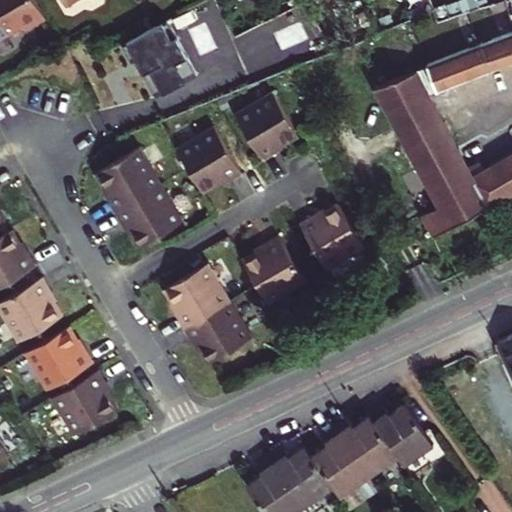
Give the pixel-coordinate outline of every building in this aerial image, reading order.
[(42,13),(34,0),(0,0),(0,30),(18,21),(28,21),(42,13)] [(185,80),(196,75),(190,64),(191,63),(168,21),(122,46),(132,63),(136,60),(143,72),(142,73),(149,85),(150,85),(156,96),(162,92),(162,93),(186,81),(185,80)] [(488,67),(511,60),(511,32),(429,63),(438,86),(488,67)] [(428,90),(438,86),(429,63),(416,68),(428,90)] [(396,126),(435,103),(428,90),(416,68),(399,76),(355,93),(367,116),(359,120),(368,138),(381,131),(377,122),(390,117),(396,126)] [(288,142),(297,137),(271,90),(233,114),(262,162),(279,151),(290,144),(288,142)] [(443,118),(435,103),(396,126),(404,143),(445,120),(443,118)] [(489,201),(469,164),(464,154),(445,120),(404,143),(436,203),(422,212),(432,233),(489,201)] [(241,175),(213,127),(176,149),(204,195),(215,188),(217,190),(225,185),(241,175)] [(139,148),(126,156),(143,196),(161,185),(139,148)] [(469,164),(489,201),(511,187),(511,155),(486,171),(478,159),(469,164)] [(99,186),(115,212),(143,196),(126,156),(96,173),(99,178),(102,183),(99,186)] [(178,213),(161,185),(143,196),(155,222),(178,213)] [(152,246),(162,240),(155,222),(143,196),(115,212),(133,243),(137,241),(142,251),(152,246)] [(360,246),(335,203),(326,209),(324,207),(314,213),(296,223),(324,269),(360,246)] [(155,222),(162,240),(186,225),(178,213),(155,222)] [(18,243),(11,231),(0,237),(0,286),(38,265),(28,247),(23,240),(18,243)] [(254,254),(242,260),(255,283),(268,305),(307,279),(279,233),(263,243),(252,250),(254,254)] [(183,326),(230,298),(209,262),(178,280),(176,305),(172,307),(178,316),(183,326)] [(55,294),(44,276),(0,301),(0,309),(19,342),(62,316),(54,302),(59,300),(55,294)] [(176,305),(178,280),(165,287),(170,297),(167,299),(172,307),(176,305)] [(209,361),(253,335),(230,298),(183,326),(193,341),(199,352),(202,351),(209,361)] [(26,354),(48,390),(96,362),(86,345),(82,338),(77,341),(69,328),(26,354)] [(511,329),(496,338),(509,365),(511,371),(511,329)] [(101,371),(54,400),(77,437),(119,413),(110,397),(115,395),(111,388),(101,371)] [(376,407),(369,412),(399,455),(406,464),(434,443),(406,401),(390,412),(383,402),(376,407)] [(334,423),(371,475),(399,455),(369,412),(353,423),(350,419),(347,414),(334,423)] [(367,477),(371,475),(334,423),(327,428),(320,433),(327,443),(312,452),(335,485),(341,495),(367,477)] [(0,458),(8,451),(0,440),(0,458)] [(268,454),(305,505),(335,485),(312,452),(305,442),(288,455),(284,450),(281,445),(268,454)] [(262,473),(247,483),(268,511),(294,511),(305,505),(268,454),(262,458),(256,462),(262,473)] [(367,477),(341,495),(350,507),(376,490),(367,477)]
